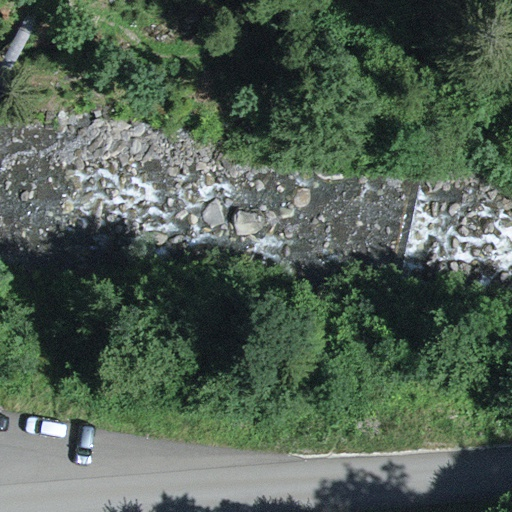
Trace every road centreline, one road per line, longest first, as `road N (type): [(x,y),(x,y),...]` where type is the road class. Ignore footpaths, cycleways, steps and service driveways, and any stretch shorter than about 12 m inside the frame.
road 1 (tertiary): [(511,469),(0,511)]
road 2 (track): [(114,501),(0,447)]
